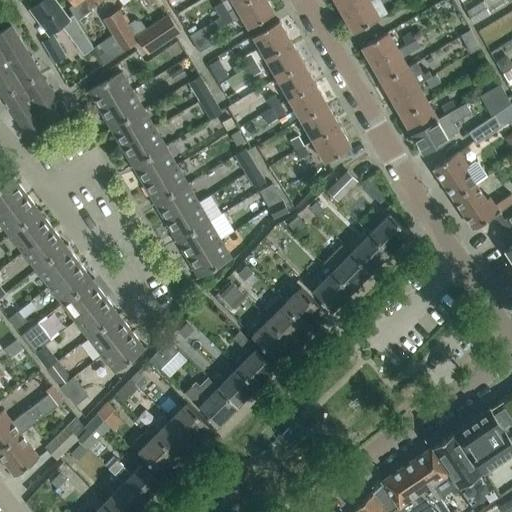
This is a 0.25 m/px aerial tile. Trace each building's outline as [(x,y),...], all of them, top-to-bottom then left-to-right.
[(49,33),(61,24),(83,54),(93,47),(73,14),(68,18),(54,0),(40,0),(31,7),(49,33)] [(274,12),(267,0),(246,0),(236,6),(248,27),(274,12)] [(336,0),(344,14),(367,0),(336,0)] [(379,17),(368,0),(367,0),(344,14),(354,32),(379,17)] [(490,12),(483,0),(466,11),(473,22),(490,12)] [(222,1),(215,6),(221,16),(228,12),(222,1)] [(98,55),(104,64),(124,51),(123,50),(137,40),(119,10),(104,19),(118,42),(98,55)] [(233,20),(228,12),(221,16),(226,24),(233,20)] [(135,35),(147,52),(179,31),(168,13),(135,35)] [(191,34),(201,51),(213,43),(208,35),(226,24),(221,16),(191,34)] [(279,19),(252,35),(264,56),(291,40),(279,19)] [(0,31),(0,91),(1,93),(38,70),(11,25),(0,31)] [(480,46),(470,29),(462,34),(471,52),(480,46)] [(401,36),(406,45),(416,39),(412,30),(401,36)] [(362,45),(372,63),(397,49),(387,31),(362,45)] [(55,61),(65,55),(53,35),(43,41),(55,61)] [(421,47),(416,39),(406,45),(411,52),(411,53),(421,47)] [(303,61),(291,40),(264,56),(265,56),(276,77),(303,61)] [(382,81),(407,66),(402,57),(411,52),(406,45),(397,50),(397,49),(372,63),(382,81)] [(252,53),(243,58),(247,66),(256,61),(252,53)] [(262,71),(256,61),(247,66),(253,76),(262,71)] [(315,82),(303,61),(276,77),(288,98),(315,82)] [(392,98),(417,83),(417,84),(426,79),(432,76),(429,70),(423,74),(417,62),(407,67),(407,66),(382,81),(392,98)] [(183,64),(170,71),(175,79),(187,72),(183,64)] [(66,115),(38,70),(1,93),(28,138),(66,115)] [(99,109),(132,90),(121,71),(90,89),(93,95),(92,96),(99,109)] [(426,79),(431,88),(441,82),(436,73),(432,76),(426,79)] [(192,80),(202,99),(213,93),(202,74),(192,80)] [(327,104),(315,82),(288,98),(300,119),(327,104)] [(427,101),(417,84),(417,83),(392,98),(402,115),(427,101)] [(480,94),(492,116),(511,103),(500,84),(480,94)] [(112,126),(143,108),(132,90),(99,109),(107,122),(109,121),(112,126)] [(223,111),(213,93),(202,99),(212,117),(223,111)] [(267,98),(272,107),(281,102),(276,93),(267,98)] [(441,106),(445,114),(456,107),(452,100),(441,106)] [(412,133),(437,118),(427,101),(402,115),(412,133)] [(286,112),(281,102),(272,107),(277,117),(286,112)] [(445,114),(437,118),(412,133),(423,151),(459,130),(454,122),(471,112),(465,102),(456,107),(445,114)] [(477,143),(511,119),(511,104),(511,103),(492,116),(469,131),(477,143)] [(327,104),(300,119),(312,140),(339,125),(327,104)] [(121,146),(154,127),(143,108),(112,126),(115,132),(114,133),(121,146)] [(351,146),(339,125),(312,140),(324,161),(351,146)] [(134,164),(165,145),(154,127),(121,146),(129,159),(131,158),(134,164)] [(239,130),(231,134),(237,144),(244,140),(239,130)] [(305,144),(299,135),(291,140),(296,149),(305,144)] [(305,144),(296,149),(301,158),(310,153),(305,144)] [(143,183),(176,164),(165,145),(134,164),(137,169),(135,170),(143,183)] [(235,153),(247,173),(257,167),(246,147),(235,153)] [(433,167),(453,197),(475,183),(465,167),(468,165),(458,150),(433,167)] [(156,201),(187,182),(176,164),(143,183),(151,196),(153,195),(156,201)] [(265,180),(257,167),(247,173),(254,186),(265,180)] [(357,180),(347,170),(327,190),(337,200),(357,180)] [(0,213),(26,194),(17,182),(15,183),(11,177),(0,185),(0,213)] [(165,220),(198,201),(187,182),(156,201),(159,206),(157,207),(165,220)] [(259,191),(269,207),(283,199),(272,183),(259,191)] [(486,198),(475,183),(453,197),(474,228),(492,216),(499,211),(511,201),(511,194),(511,193),(494,204),(489,196),(486,198)] [(0,222),(9,234),(37,212),(34,207),(35,206),(26,194),(0,213),(0,222)] [(269,207),(275,217),(289,209),(283,199),(269,207)] [(316,200),(310,206),(319,214),(324,209),(316,200)] [(178,238),(209,220),(198,201),(165,220),(173,233),(175,232),(178,238)] [(22,251),(52,228),(43,216),(41,217),(37,212),(9,234),(22,251)] [(511,212),(497,223),(511,245),(505,249),(511,259),(511,212)] [(389,213),(370,232),(389,251),(409,232),(389,213)] [(297,215),(287,224),(295,235),(306,226),(297,215)] [(187,258),(220,238),(209,220),(178,238),(181,244),(179,245),(187,258)] [(60,241),(61,240),(52,228),(22,251),(35,268),(64,246),(60,241)] [(370,271),(389,251),(370,232),(350,252),(370,271)] [(200,275),(231,257),(220,238),(187,258),(195,271),(197,270),(200,275)] [(79,262),(69,250),(68,251),(64,246),(35,268),(48,286),(79,262)] [(350,290),(370,271),(350,252),(331,271),(350,290)] [(86,275),(88,274),(79,262),(48,286),(61,303),(90,281),(86,275)] [(246,265),(238,273),(244,279),(252,270),(246,265)] [(331,310),(350,290),(331,271),(311,291),(331,310)] [(75,320),(105,297),(96,285),(94,286),(90,281),(61,303),(75,320)] [(231,283),(220,294),(233,308),(245,296),(231,283)] [(300,286),(284,303),(306,325),(322,308),(300,286)] [(112,310),(114,309),(105,297),(75,320),(88,337),(116,315),(112,310)] [(290,341),(306,325),(284,303),(268,319),(290,341)] [(12,317),(19,326),(28,319),(21,310),(12,317)] [(131,331),(122,319),(120,320),(116,315),(88,337),(101,354),(131,331)] [(274,357),(290,341),(268,319),(252,335),(274,357)] [(52,337),(38,320),(21,334),(34,351),(45,343),(52,337)] [(186,322),(178,330),(185,336),(192,328),(186,322)] [(239,330),(233,337),(241,345),(248,338),(239,330)] [(139,344),(140,343),(131,331),(101,354),(114,372),(143,350),(139,344)] [(24,348),(17,337),(4,348),(11,358),(24,348)] [(175,346),(169,338),(150,358),(157,365),(175,346)] [(45,343),(43,345),(35,352),(48,369),(59,361),(45,343)] [(256,347),(237,366),(256,385),(275,366),(256,347)] [(71,377),(59,361),(48,369),(60,385),(71,377)] [(237,404),(256,385),(237,366),(218,385),(237,404)] [(71,377),(60,385),(75,405),(88,395),(73,376),(71,377)] [(217,425),(237,404),(218,385),(217,386),(208,377),(201,385),(196,380),(184,392),(217,425)] [(48,393),(12,421),(3,408),(0,410),(0,447),(21,432),(64,400),(52,385),(45,390),(48,393)] [(511,392),(490,407),(511,439),(511,392)] [(108,401),(96,414),(109,426),(115,432),(124,421),(113,413),(116,410),(108,401)] [(186,401),(170,417),(193,440),(209,423),(186,401)] [(511,486),(511,439),(490,407),(455,430),(500,495),(511,486)] [(88,448),(103,431),(109,426),(96,414),(84,427),(85,428),(76,437),(88,448)] [(177,456),(193,440),(170,417),(154,434),(177,456)] [(57,457),(59,455),(76,437),(85,428),(84,427),(75,419),(47,448),(57,457)] [(177,456),(154,434),(147,427),(132,444),(138,450),(160,472),(177,456)] [(500,495),(455,430),(455,429),(431,446),(449,472),(457,484),(475,511),(500,495)] [(39,456),(21,432),(0,447),(0,454),(15,475),(39,456)] [(80,444),(72,452),(77,458),(85,450),(80,444)] [(449,511),(439,496),(457,484),(449,472),(431,446),(406,464),(405,463),(381,480),(383,482),(372,492),(390,511),(449,511)] [(108,467),(123,482),(142,501),(162,481),(143,462),(132,473),(117,458),(108,467)] [(59,472),(51,480),(57,486),(65,478),(59,472)] [(114,511),(131,511),(142,501),(123,482),(104,502),(114,511)] [(390,511),(372,492),(372,491),(353,508),(356,511),(390,511)] [(511,504),(508,498),(499,504),(503,511),(505,511),(511,508),(511,504)] [(114,511),(104,502),(93,511),(114,511)]
